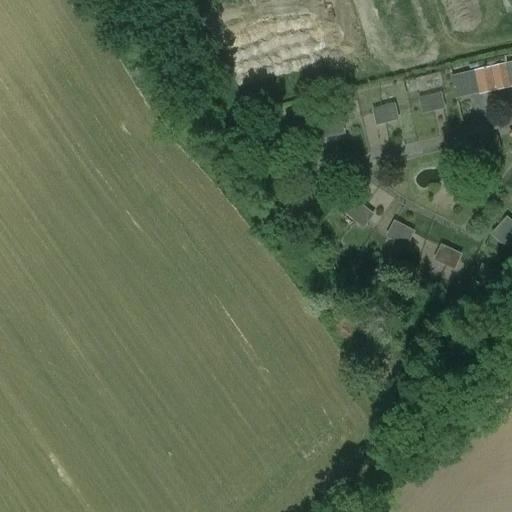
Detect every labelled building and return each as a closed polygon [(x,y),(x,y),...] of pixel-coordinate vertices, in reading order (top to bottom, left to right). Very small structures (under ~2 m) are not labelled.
[(511,64),(475,73),(479,93),(511,85),(511,64)] [(475,73),(452,79),(457,99),(479,93),(475,73)] [(440,97),(420,101),(423,114),(443,109),(440,97)] [(394,108),(374,113),(377,125),(397,121),(394,108)] [(340,121),(320,126),(323,139),(343,134),(340,121)] [(280,136),(260,141),(264,154),(283,149),(280,136)] [(325,195),(311,180),(301,189),(315,204),(325,195)] [(356,204),(348,214),(364,227),(372,217),(356,204)] [(511,225),(507,221),(493,236),(502,245),(511,234),(511,225)] [(412,234),(394,225),(388,236),(406,246),(412,234)] [(460,257),(441,249),(436,260),(454,269),(460,257)] [(500,277),(482,268),(476,280),(495,289),(500,277)]
